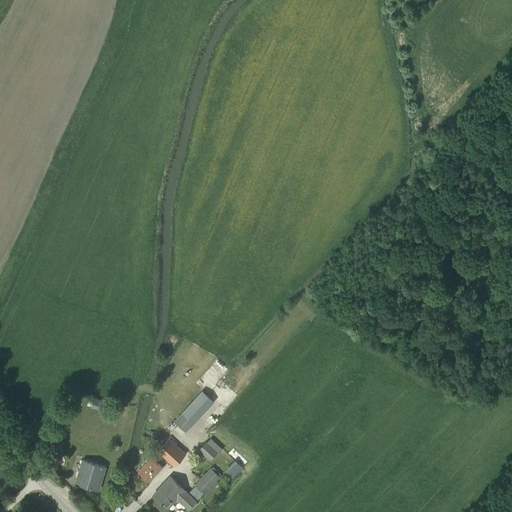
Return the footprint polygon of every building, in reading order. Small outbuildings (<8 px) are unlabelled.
[(186,432),(214,402),(202,390),(174,421),(186,432)] [(110,404),(93,398),(90,408),(107,413),(110,404)] [(173,467),(186,454),(169,438),(157,451),(173,467)] [(210,460),(218,452),(206,442),(198,450),(210,460)] [(149,482),(162,468),(151,458),(138,472),(149,482)] [(98,490),(105,467),(82,460),(75,483),(98,490)] [(233,478),(242,469),(235,462),(226,471),(233,478)] [(206,496),(218,484),(216,482),(220,477),(211,468),(195,484),(206,496)] [(187,510),(196,500),(172,477),(154,496),(168,510),(177,500),(187,510)]
